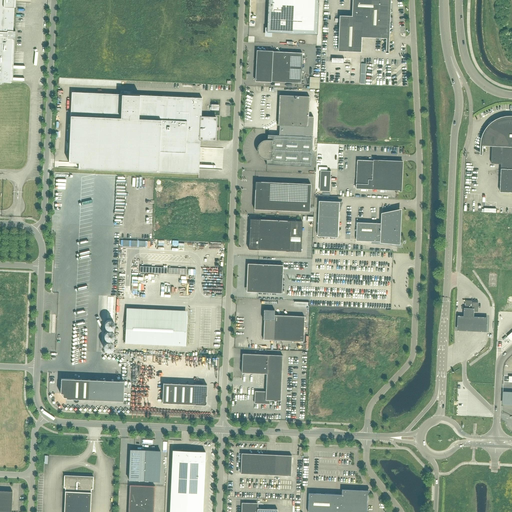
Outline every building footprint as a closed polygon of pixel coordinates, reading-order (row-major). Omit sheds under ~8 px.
[(0,0),(0,81),(10,82),(12,38),(15,39),(15,30),(13,30),(13,0),(0,0)] [(268,10),(266,32),(317,35),(318,0),(267,0),(267,10),(268,10)] [(340,15),(339,51),(362,52),(363,32),(382,33),(384,33),(385,32),(386,31),(387,30),(388,29),(388,28),(389,0),(353,0),(353,16),(340,15)] [(302,53),(257,51),(255,81),(271,82),(300,83),(302,53)] [(309,88),(320,88),(320,75),(309,75),(309,88)] [(135,92),(135,84),(125,84),(125,88),(128,88),(128,92),(135,92)] [(71,92),(68,162),(78,163),(78,168),(198,174),(200,139),(215,140),(215,130),(218,130),(218,131),(218,127),(215,127),(216,118),(201,117),(202,98),(71,92)] [(309,96),(279,95),(278,125),(308,126),(309,96)] [(483,139),(482,144),(492,144),(491,163),(501,164),(500,192),(511,192),(511,117),(506,117),(501,119),(497,120),(493,123),(492,123),(492,122),(489,125),(490,126),(489,126),(486,130),(484,134),(483,139)] [(257,151),(257,152),(258,153),(258,154),(259,155),(259,156),(260,156),(261,157),(262,158),(263,158),(264,158),(264,159),(265,159),(266,159),(266,164),(311,167),(312,137),(267,134),(267,140),(266,140),(265,140),(264,140),(264,141),(263,141),(262,141),(261,142),(260,143),(259,143),(259,144),(258,145),(258,146),(257,147),(257,148),(257,149),(257,150),(257,151)] [(374,160),(357,160),(356,189),(396,190),(401,190),(403,162),(379,161),(379,160),(374,160)] [(330,191),(331,171),(321,171),(320,191),(330,191)] [(309,211),(310,184),(255,181),(254,209),(309,211)] [(340,202),(319,201),(318,236),(338,237),(340,202)] [(382,223),(357,222),(356,240),(398,242),(399,211),(383,214),(382,223)] [(250,219),(248,249),(258,250),(301,251),(302,221),(250,219)] [(257,292),(281,293),(283,265),(257,264),(257,263),(248,262),(247,278),(252,278),(251,292),(257,292)] [(309,307),(309,299),(293,298),(293,307),(309,307)] [(478,303),(478,301),(465,300),(465,308),(465,310),(477,311),(478,303)] [(462,316),(458,316),(457,331),(461,331),(483,332),(488,332),(489,317),(484,317),(475,317),(475,308),(465,308),(464,316),(462,316)] [(303,341),(304,316),(274,315),(274,310),(263,309),(263,319),(264,319),(263,339),(303,341)] [(187,315),(126,313),(125,343),(185,346),(187,315)] [(104,324),(104,325),(104,326),(105,327),(105,328),(106,328),(106,329),(107,329),(108,330),(109,330),(110,330),(111,329),(112,329),(113,328),(114,327),(114,326),(114,325),(114,324),(114,323),(114,322),(113,321),(112,321),(112,320),(111,320),(110,320),(109,320),(108,320),(107,320),(106,321),(105,322),(105,323),(104,324)] [(104,335),(104,336),(104,337),(104,338),(105,339),(106,340),(107,340),(108,341),(109,341),(110,341),(111,340),(112,340),(112,339),(113,339),(113,338),(114,337),(114,336),(114,335),(113,334),(113,333),(112,332),(111,331),(110,331),(109,331),(108,331),(107,331),(106,332),(105,332),(105,333),(104,334),(104,335)] [(103,346),(103,347),(103,348),(104,349),(104,350),(105,350),(106,351),(107,352),(108,352),(109,352),(110,351),(111,351),(112,350),(113,349),(113,348),(113,347),(113,346),(113,345),(112,344),(112,343),(111,343),(110,342),(109,342),(108,342),(107,342),(106,342),(106,343),(105,343),(104,344),(104,345),(103,346)] [(241,373),(266,374),(267,355),(242,353),(241,373)] [(267,355),(266,374),(265,391),(255,391),(254,399),(254,403),(269,404),(269,400),(280,400),(282,355),(267,355)] [(60,387),(60,393),(62,394),(62,395),(62,396),(63,396),(63,397),(64,397),(66,397),(66,399),(71,399),(123,401),(124,381),(61,378),(60,387)] [(163,383),(162,403),(196,404),(203,405),(204,405),(206,403),(206,402),(206,395),(206,394),(207,385),(163,383)] [(145,460),(145,450),(130,449),(130,459),(145,460)] [(145,460),(144,470),(144,480),(159,481),(160,451),(145,450),(145,460)] [(202,511),(205,451),(172,450),(169,511),(202,511)] [(290,475),(291,455),(241,453),(240,473),(290,475)] [(130,459),(129,469),(144,470),(145,460),(130,459)] [(144,480),(144,470),(129,469),(129,480),(144,480)] [(64,511),(69,511),(90,511),(91,489),(93,489),(93,476),(64,475),(63,488),(65,488),(64,511)] [(129,495),(144,496),(144,485),(129,485),(129,495)] [(155,486),(144,485),(144,496),(154,496),(155,486)] [(342,489),(342,494),(309,493),(308,511),(366,511),(368,495),(370,490),(342,489)] [(0,490),(0,510),(11,511),(12,491),(0,490)] [(128,505),(144,506),(144,496),(129,495),(128,505)] [(154,506),(154,496),(144,496),(144,506),(154,506)]
